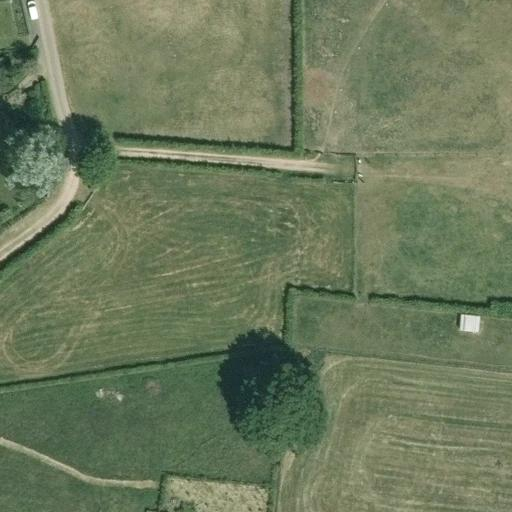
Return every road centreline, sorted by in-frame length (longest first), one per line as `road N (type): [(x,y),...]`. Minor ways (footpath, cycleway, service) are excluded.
road 1 (track): [(313,160),(72,141)]
road 2 (unclassified): [(72,141),(41,0)]
road 3 (track): [(0,256),(61,204),(72,141)]
